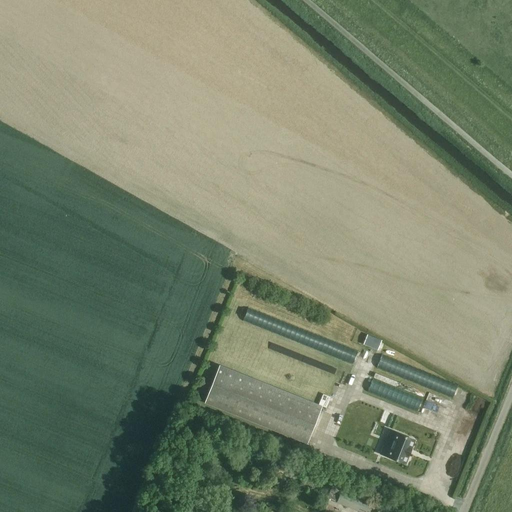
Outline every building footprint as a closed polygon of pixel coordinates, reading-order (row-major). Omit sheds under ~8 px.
[(245,313),(314,343),(319,334),(249,303),(245,313)] [(219,365),(204,403),(307,444),(322,406),(219,365)] [(437,394),(439,389),(429,386),(427,391),(437,394)] [(462,407),(459,422),(470,425),(474,409),(462,407)] [(387,457),(404,464),(408,456),(411,449),(410,448),(414,440),(396,433),(387,457)] [(393,511),(379,506),(378,507),(371,504),(372,502),(342,490),(337,502),(361,511),(367,511),(368,511),(393,511)]
